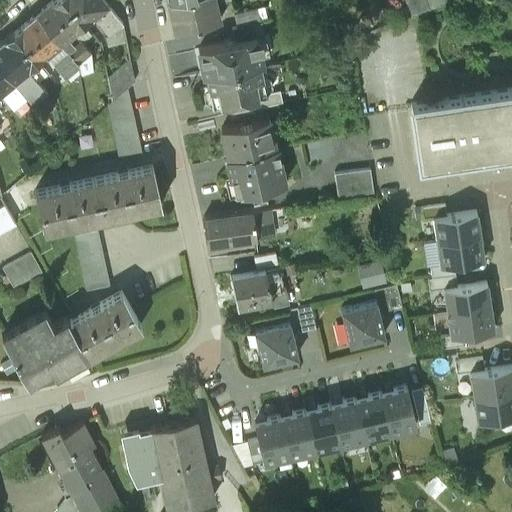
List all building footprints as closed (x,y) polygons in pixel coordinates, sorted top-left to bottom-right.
[(83,21),(65,0),(49,0),(36,12),(60,40),(83,21)] [(106,2),(104,0),(65,0),(83,21),(106,2)] [(166,0),(174,29),(219,19),(214,0),(166,0)] [(400,0),(404,16),(427,7),(425,0),(400,0)] [(122,22),(110,7),(95,18),(105,31),(108,33),(108,34),(122,22)] [(263,8),(234,13),(237,25),(253,22),(265,19),(263,8)] [(36,12),(13,31),(36,60),(60,40),(36,12)] [(122,22),(108,34),(108,33),(105,31),(103,33),(107,43),(125,40),(122,22)] [(237,25),(231,26),(234,39),(256,35),(253,22),(237,25)] [(13,31),(0,41),(0,62),(13,79),(36,60),(13,31)] [(78,35),(65,47),(78,62),(91,51),(78,35)] [(234,39),(198,47),(203,74),(260,63),(262,62),(256,35),(234,39)] [(78,62),(65,47),(52,58),(64,73),(78,62)] [(128,54),(106,73),(110,99),(127,85),(133,80),(128,54)] [(0,89),(13,79),(0,62),(0,89)] [(260,63),(205,74),(211,103),(240,98),(266,92),(266,91),(260,63)] [(31,101),(44,90),(32,74),(18,85),(31,101)] [(31,101),(18,85),(5,96),(17,112),(31,101)] [(110,99),(106,103),(117,157),(141,153),(127,85),(110,99)] [(511,86),(410,101),(418,159),(511,145),(511,86)] [(266,92),(240,98),(242,109),(244,109),(265,104),(282,101),(279,89),(266,91),(266,92)] [(265,104),(244,109),(246,121),(268,116),(265,104)] [(246,121),(239,123),(239,122),(220,127),(227,155),(274,145),(268,116),(246,121)] [(274,145),(227,156),(227,155),(224,156),(229,178),(235,177),(238,192),(250,190),(251,195),(265,192),(264,187),(285,182),(277,144),(274,145)] [(151,164),(35,189),(43,228),(159,203),(151,164)] [(369,166),(333,171),(337,195),(372,190),(369,166)] [(4,204),(13,220),(29,211),(18,191),(2,200),(4,204)] [(444,201),(420,205),(422,216),(432,215),(446,213),(444,201)] [(4,204),(0,206),(0,232),(15,225),(13,220),(4,204)] [(269,208),(252,211),(256,236),(272,234),(269,208)] [(446,213),(432,215),(435,239),(479,232),(475,209),(446,213)] [(252,211),(204,218),(208,244),(256,237),(256,236),(252,211)] [(97,226),(73,232),(84,287),(109,282),(97,226)] [(479,232),(435,239),(439,263),(453,261),(482,256),(479,232)] [(30,250),(2,266),(13,286),(41,271),(30,250)] [(274,251),(253,256),(255,267),(276,263),(274,251)] [(380,258),(356,263),(361,286),(385,281),(380,258)] [(439,263),(429,264),(431,276),(454,272),(453,261),(439,263)] [(264,269),(230,275),(235,305),(270,299),(268,291),(283,289),(279,267),(264,270),(264,269)] [(431,276),(427,277),(429,288),(442,286),(456,284),(454,272),(431,276)] [(456,284),(442,286),(446,310),(489,304),(486,280),(456,284)] [(396,283),(373,288),(375,299),(378,312),(401,306),(396,283)] [(120,290),(68,319),(87,353),(88,354),(91,352),(139,326),(130,308),(120,290)] [(375,299),(340,308),(349,343),(383,334),(378,312),(375,299)] [(309,303),(286,309),(289,320),(292,332),(315,327),(309,303)] [(489,304),(446,310),(449,334),(463,332),(493,328),(489,304)] [(67,316),(52,324),(45,310),(2,335),(26,379),(51,365),(54,372),(87,353),(68,319),(67,316)] [(289,320),(254,329),(262,363),(297,355),(292,332),(289,320)] [(449,334),(439,335),(441,347),(465,344),(463,332),(449,334)] [(482,356),(454,360),(456,372),(469,370),(483,368),(482,356)] [(483,368),(469,370),(472,395),(511,389),(511,366),(511,364),(483,368)] [(406,384),(381,390),(381,392),(390,431),(390,433),(404,430),(403,428),(415,425),(406,384)] [(421,386),(410,389),(419,424),(430,421),(421,386)] [(511,389),(472,395),(476,420),(511,414),(511,389)] [(381,390),(355,396),(356,398),(355,398),(365,437),(364,437),(365,439),(379,436),(378,434),(390,431),(381,392),(381,390)] [(355,396),(330,402),(331,404),(330,404),(339,443),(339,445),(353,442),(353,440),(364,437),(365,437),(355,398),(356,398),(355,396)] [(330,402),(305,408),(305,410),(314,449),(314,451),(328,448),(328,446),(339,443),(330,404),(331,404),(330,402)] [(305,408),(280,414),(280,416),(279,416),(289,455),(288,455),(289,457),(303,454),(302,452),(314,449),(305,410),(305,408)] [(280,414),(253,420),(257,438),(263,461),(264,463),(277,460),(277,458),(288,455),(289,455),(279,416),(280,416),(280,414)] [(194,416),(138,429),(137,426),(119,430),(127,465),(134,480),(160,474),(168,510),(159,511),(194,511),(192,503),(212,498),(209,479),(220,476),(216,465),(205,467),(194,416)] [(82,420),(61,431),(58,425),(41,434),(63,477),(60,479),(67,492),(70,490),(72,496),(60,502),(55,510),(56,511),(123,511),(89,445),(94,442),(82,420)] [(257,438),(246,441),(251,464),(263,461),(257,438)]
